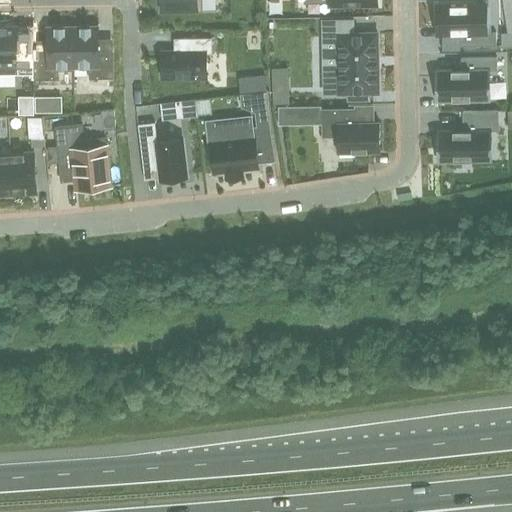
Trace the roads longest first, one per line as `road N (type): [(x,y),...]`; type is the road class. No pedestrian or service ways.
road 1 (residential): [(0,226),(373,186),(391,177),(404,164),(407,143),(407,0)]
road 2 (motorway): [(511,437),(0,478)]
road 3 (motorway): [(242,511),(511,488)]
